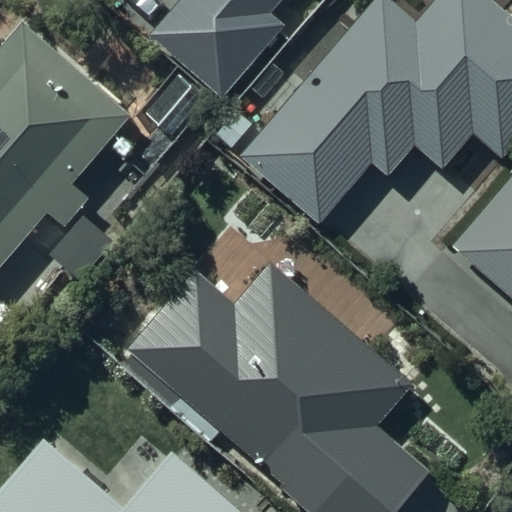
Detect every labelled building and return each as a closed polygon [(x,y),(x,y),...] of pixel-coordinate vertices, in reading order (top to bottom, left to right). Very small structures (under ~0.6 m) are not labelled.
[(132,0),(218,71),(277,0),(132,0)] [(511,156),(511,31),(474,0),(447,0),(422,34),(384,0),(383,0),(238,167),(323,241),(378,168),(390,188),(425,153),(459,177),(478,147),(499,169),(511,156)] [(129,106),(23,19),(0,47),(0,244),(40,197),(69,221),(90,196),(68,178),(129,106)] [(511,190),(453,259),(511,309),(511,190)] [(413,385),(262,257),(235,289),(194,255),(123,338),(329,511),(380,511),(421,464),(378,426),(413,385)] [(238,511),(165,449),(124,495),(42,424),(0,471),(0,511),(238,511)]
